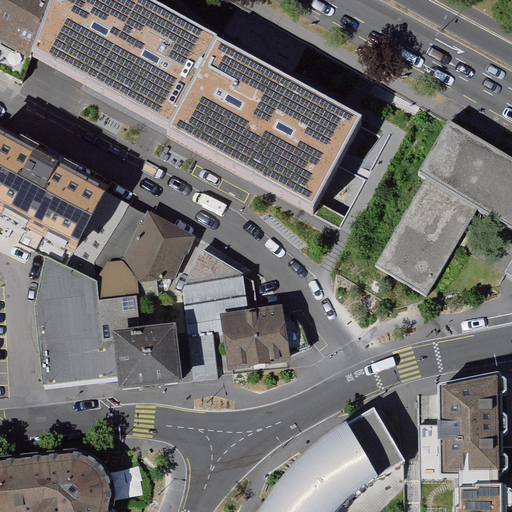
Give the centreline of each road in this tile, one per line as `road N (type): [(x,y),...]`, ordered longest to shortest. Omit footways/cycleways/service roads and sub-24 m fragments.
road 1 (residential): [(0,105),(236,235),(310,300),(358,381)]
road 2 (residential): [(0,426),(144,422),(226,438)]
road 3 (primary): [(319,0),(511,106)]
road 4 (tertiary): [(511,341),(358,381)]
road 5 (tertiary): [(358,381),(226,438)]
